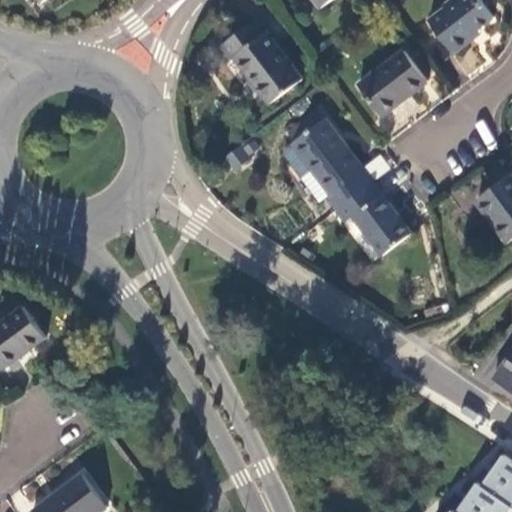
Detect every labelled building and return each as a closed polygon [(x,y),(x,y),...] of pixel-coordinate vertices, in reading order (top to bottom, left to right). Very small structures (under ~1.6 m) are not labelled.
[(491,20),(476,0),(451,0),(442,8),(441,11),(426,23),(450,56),(469,41),(467,38),(491,20)] [(297,81),(260,33),(257,34),(248,23),(216,47),(226,61),(229,61),(265,106),(297,81)] [(400,55),(355,90),(377,119),(422,85),(400,55)] [(283,137),(289,145),(319,123),(313,114),(283,137)] [(321,201),(332,213),(368,186),(358,173),(319,123),(289,145),(288,146),(307,174),(296,182),(315,206),(321,201)] [(241,173),(257,145),(242,137),(226,164),(241,173)] [(279,160),(296,182),(307,174),(288,146),(280,153),(279,160)] [(358,173),(368,186),(387,173),(377,160),(358,173)] [(511,240),(511,185),(508,179),(474,205),(506,245),(511,240)] [(377,198),(368,186),(332,213),(340,225),(348,220),(375,258),(405,236),(377,198)] [(25,301),(0,321),(0,353),(10,367),(51,334),(25,301)] [(511,355),(496,381),(511,390),(511,355)] [(43,511),(92,511),(111,499),(90,469),(40,507),(43,511)]
